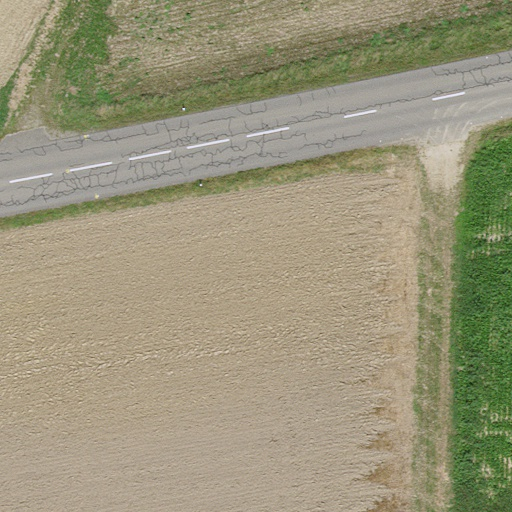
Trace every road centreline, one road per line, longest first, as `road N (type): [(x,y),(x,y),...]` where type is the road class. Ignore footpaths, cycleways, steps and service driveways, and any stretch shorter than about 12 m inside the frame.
road 1 (tertiary): [(511,56),(0,159)]
road 2 (track): [(455,67),(437,511)]
road 3 (track): [(121,0),(47,149)]
